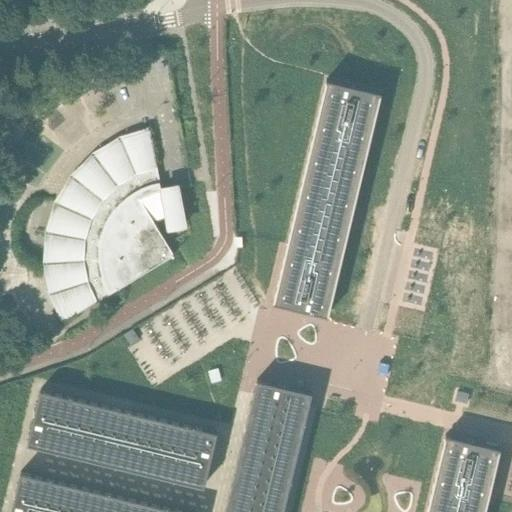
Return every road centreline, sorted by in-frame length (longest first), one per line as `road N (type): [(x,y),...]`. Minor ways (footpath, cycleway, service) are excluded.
road 1 (residential): [(350,0),(409,27),(426,73),(365,327)]
road 2 (residential): [(198,12),(0,46)]
